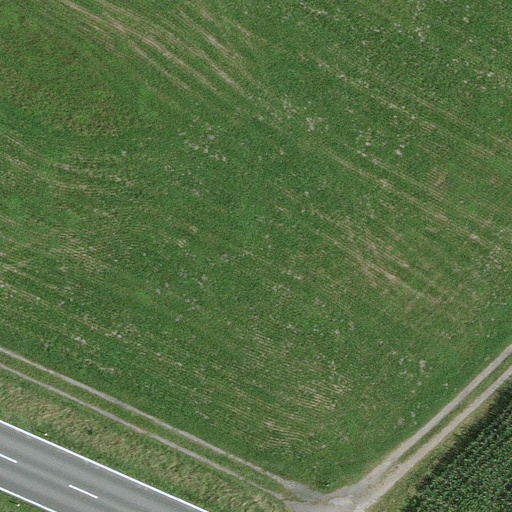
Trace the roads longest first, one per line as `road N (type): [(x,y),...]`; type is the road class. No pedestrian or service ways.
road 1 (track): [(0,360),(313,511)]
road 2 (track): [(345,511),(511,344)]
road 3 (primary): [(134,511),(0,452)]
